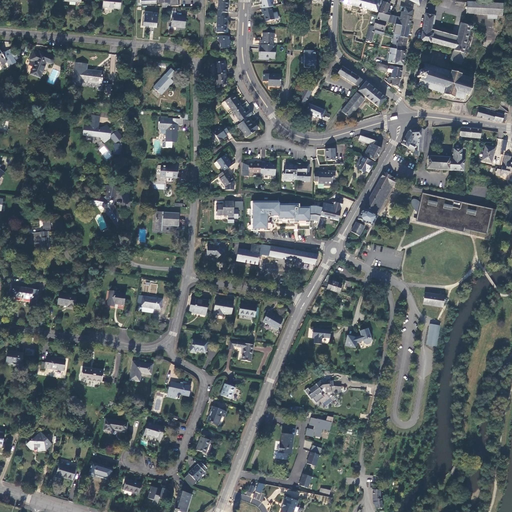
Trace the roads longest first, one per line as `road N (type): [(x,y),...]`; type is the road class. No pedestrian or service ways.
road 1 (residential): [(186,276),(196,148),(192,60),(172,47),(0,31)]
road 2 (residential): [(132,459),(160,473),(175,468),(201,396),(198,372),(164,343)]
road 3 (tertiary): [(234,473),(305,301)]
road 4 (residential): [(0,327),(142,349),(164,343)]
road 5 (unclassified): [(401,118),(398,100),(337,53),(336,0)]
road 6 (tertiary): [(335,244),(401,118)]
road 7 (secondary): [(401,118),(320,139),(276,121)]
road 8 (residential): [(305,301),(186,276)]
